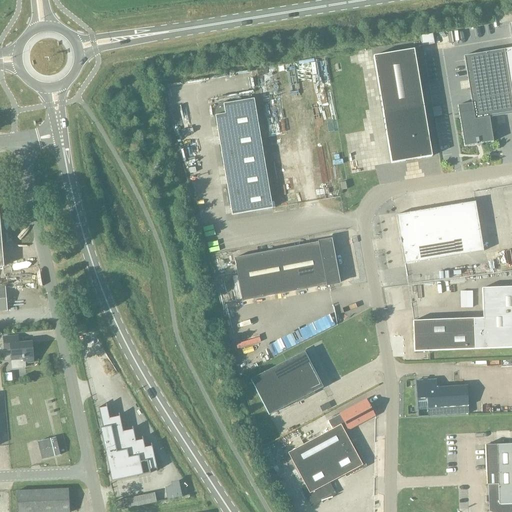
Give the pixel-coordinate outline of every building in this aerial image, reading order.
[(511,49),(464,57),(472,104),(458,107),(464,147),(493,142),(489,119),(511,114),(511,24),(509,25),(511,42),(511,49)] [(480,39),(481,27),(470,26),(470,38),(480,39)] [(434,44),(451,42),(449,30),(438,32),(440,42),(432,44),(432,42),(424,43),(425,51),(434,49),(434,44)] [(418,33),(419,42),(431,41),(430,32),(418,33)] [(432,157),(414,50),(374,57),(391,164),(432,157)] [(219,73),(164,80),(166,93),(173,92),(173,91),(183,89),(182,83),(207,80),(208,92),(221,90),(219,73)] [(217,124),(217,128),(258,121),(254,99),(231,103),(231,102),(223,103),(221,104),(219,105),(218,106),(217,106),(216,108),(216,109),(215,110),(215,111),(214,111),(214,112),(214,113),(214,114),(214,116),(216,124),(217,124)] [(431,116),(440,114),(439,104),(430,105),(431,116)] [(200,109),(201,120),(208,119),(207,108),(200,109)] [(220,149),(220,150),(262,143),(258,121),(217,128),(221,148),(220,149)] [(174,123),(175,136),(191,136),(191,123),(174,123)] [(189,139),(180,142),(182,151),(191,149),(189,139)] [(220,150),(222,163),(223,163),(225,172),(265,165),(262,143),(220,150)] [(225,172),(227,188),(226,188),(227,194),(269,187),(265,165),(225,172)] [(232,215),(272,209),(269,187),(227,194),(229,203),(230,203),(232,215)] [(502,195),(511,193),(511,187),(501,189),(502,195)] [(475,203),(396,216),(404,265),(483,252),(475,203)] [(234,258),(242,302),(339,284),(331,240),(234,258)] [(414,352),(474,350),(511,348),(511,287),(482,289),(483,319),(413,322),(414,352)] [(11,350),(12,369),(24,368),(24,363),(33,363),(32,343),(18,344),(18,336),(3,337),(4,350),(11,350)] [(304,352),(250,380),(269,416),(323,388),(304,352)] [(9,370),(2,370),(2,380),(10,379),(9,370)] [(418,418),(468,414),(466,386),(436,388),(435,380),(415,382),(418,418)] [(366,401),(327,422),(332,430),(341,425),(344,432),(374,416),(366,401)] [(119,416),(109,418),(107,406),(98,408),(102,428),(100,429),(111,482),(150,474),(150,473),(149,470),(157,468),(152,446),(144,447),(143,439),(135,441),(133,429),(123,431),(119,416)] [(332,430),(288,454),(306,487),(303,488),(312,505),(333,494),(328,485),(363,466),(344,432),(341,425),(332,430)] [(59,455),(55,438),(38,442),(42,459),(59,455)] [(262,449),(269,462),(278,457),(272,444),(262,449)] [(511,444),(485,446),(486,485),(488,485),(488,511),(511,511),(511,444)] [(68,511),(68,489),(16,491),(17,511),(68,511)] [(119,509),(154,504),(152,491),(117,496),(119,509)]
